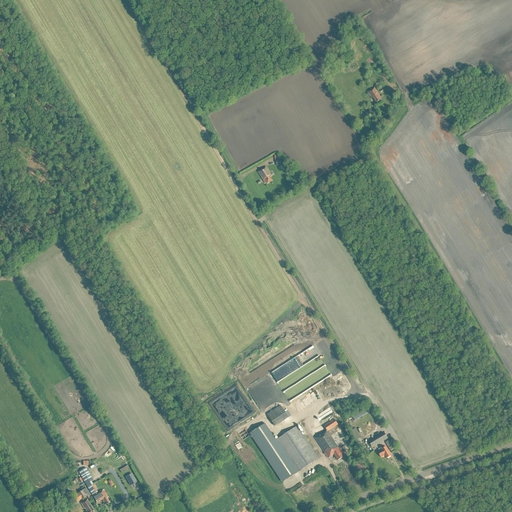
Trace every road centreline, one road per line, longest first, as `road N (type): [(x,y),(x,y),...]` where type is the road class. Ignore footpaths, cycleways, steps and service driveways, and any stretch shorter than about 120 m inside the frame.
road 1 (track): [(123,0),(319,325),(312,342)]
road 2 (track): [(370,395),(240,180),(270,159)]
road 3 (track): [(371,146),(511,387)]
road 4 (tertiary): [(326,511),(511,443)]
